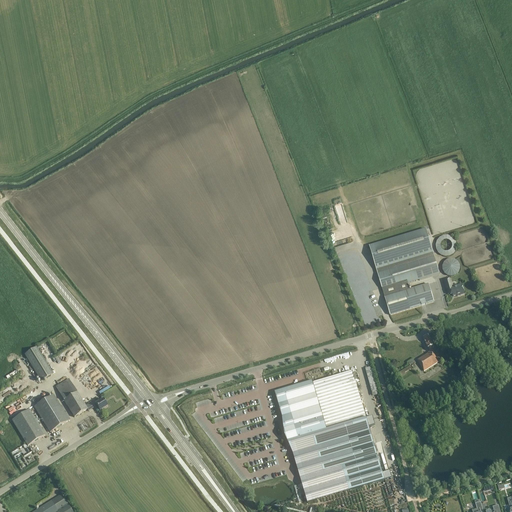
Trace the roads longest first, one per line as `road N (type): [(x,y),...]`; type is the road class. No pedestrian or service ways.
road 1 (unclassified): [(185,391),(511,292)]
road 2 (secondary): [(147,397),(0,207)]
road 3 (unclassified): [(0,492),(126,413)]
